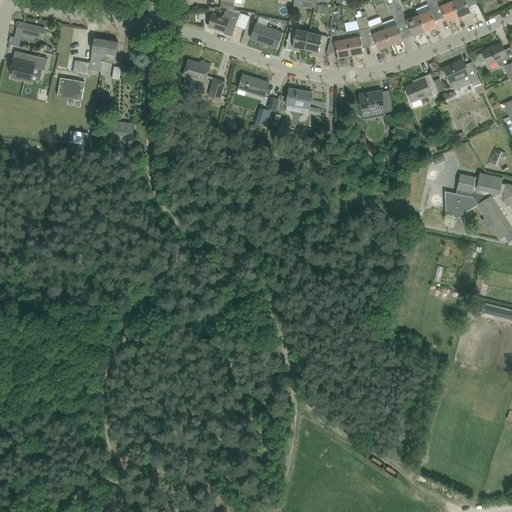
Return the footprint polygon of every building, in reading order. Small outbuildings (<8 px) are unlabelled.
[(392,0),(393,3),(400,16),(405,14),(402,7),(401,8),(397,0),(392,0)] [(420,15),(426,30),(438,26),(435,21),(441,18),(433,0),(426,0),(431,10),(420,15)] [(433,0),(441,18),(445,17),(447,22),(460,16),(453,0),(433,0)] [(453,0),(460,16),(471,12),(466,0),(453,0)] [(391,12),(394,18),(400,16),(393,3),(389,5),(391,12)] [(371,5),(373,16),(379,14),(377,4),(371,5)] [(226,10),(223,16),(213,13),(208,26),(225,32),(225,31),(233,34),(236,26),(240,15),(226,10)] [(241,13),(240,15),(236,26),(245,29),(250,16),(241,13)] [(367,15),(362,17),(370,46),(370,47),(377,44),(379,49),(391,45),(386,34),(384,29),(382,23),(370,27),(367,15)] [(407,20),(414,36),(426,30),(420,15),(407,20)] [(362,17),(360,17),(356,18),(359,29),(347,31),(351,55),(364,53),(363,47),(370,46),(362,17)] [(18,22),(15,37),(21,39),(22,34),(43,38),(45,28),(18,22)] [(283,32),(256,23),(251,38),(277,47),(283,32)] [(386,34),(391,45),(403,40),(397,24),(384,29),(386,34)] [(305,49),(310,32),(291,27),(286,48),(298,51),(299,48),(305,49)] [(351,55),(347,31),(342,30),(339,30),(336,32),(335,27),(330,28),(331,37),(329,42),(336,41),(338,52),(339,58),(351,55)] [(324,57),(329,36),(310,32),(305,49),(312,51),(311,54),(324,57)] [(103,62),(107,39),(94,37),(90,62),(76,60),(74,72),(89,74),(89,69),(101,71),(103,62)] [(115,64),(115,63),(117,54),(119,41),(107,39),(103,62),(115,64)] [(489,64),(497,61),(499,65),(503,66),(509,79),(511,77),(511,47),(505,49),(501,42),(482,50),(483,52),(479,54),(478,57),(480,61),(482,62),(487,60),(489,64)] [(31,81),(31,79),(34,67),(45,70),(48,58),(29,54),(27,62),(14,59),(11,70),(14,71),(13,77),(31,81)] [(192,92),(196,80),(205,82),(211,64),(201,61),(201,63),(189,59),(183,77),(186,78),(183,89),(192,92)] [(485,90),(482,83),(472,62),(465,64),(463,59),(444,67),(454,90),(472,82),(477,93),(485,90)] [(120,79),(122,67),(114,66),(112,78),(120,79)] [(431,94),(438,91),(431,73),(417,79),(419,81),(406,87),(411,102),(412,102),(414,107),(423,104),(421,98),(431,94)] [(240,89),(265,96),(270,82),(243,74),(240,89)] [(85,81),(61,77),(58,96),(82,100),(85,81)] [(214,78),(209,96),(221,100),(226,82),(214,78)] [(287,105),(288,105),(309,109),(312,92),(303,90),(302,92),(289,90),(287,105)] [(393,111),(389,90),(382,91),(382,90),(359,94),(362,111),(384,106),(385,112),(393,111)] [(268,108),(275,111),(278,99),(272,97),(268,108)] [(511,99),(500,105),(499,102),(493,105),(495,109),(501,107),(502,110),(503,110),(504,113),(507,112),(509,117),(504,119),(505,122),(511,118),(511,99)] [(261,107),(256,123),(266,127),(267,125),(271,111),(261,107)] [(387,125),(396,123),(393,113),(385,115),(387,125)] [(109,140),(133,142),(134,123),(110,121),(109,140)] [(492,162),(500,166),(505,156),(496,152),(492,162)] [(433,159),(435,165),(446,160),(444,154),(433,159)] [(192,158),(190,162),(193,166),(198,168),(201,160),(196,157),(192,158)] [(511,184),(506,183),(506,184),(502,183),(503,178),(480,173),(479,178),(469,176),(461,174),(456,193),(445,191),(446,215),(458,217),(477,204),(486,217),(482,219),(488,228),(491,226),(499,238),(500,239),(504,236),(508,243),(511,240),(511,184)] [(480,295),(484,280),(477,279),(474,293),(480,295)] [(487,312),(495,314),(495,316),(511,319),(511,311),(497,307),(497,308),(489,306),(487,312)]
